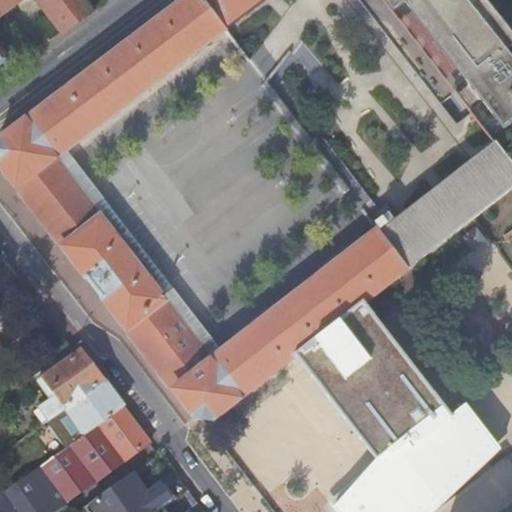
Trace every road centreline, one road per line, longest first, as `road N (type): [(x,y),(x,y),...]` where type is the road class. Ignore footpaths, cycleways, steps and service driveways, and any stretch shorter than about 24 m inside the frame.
road 1 (residential): [(0,217),(235,511)]
road 2 (tertiary): [(145,0),(0,109)]
